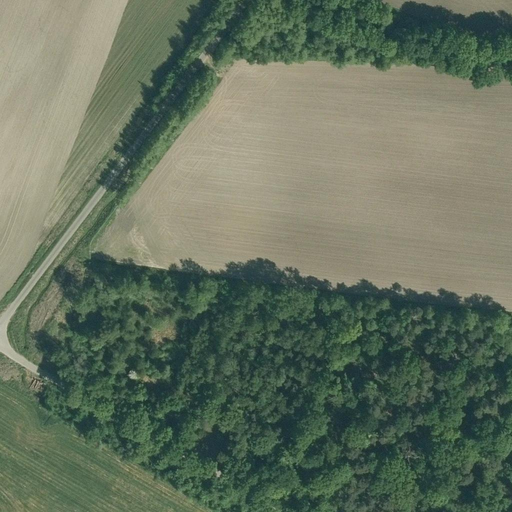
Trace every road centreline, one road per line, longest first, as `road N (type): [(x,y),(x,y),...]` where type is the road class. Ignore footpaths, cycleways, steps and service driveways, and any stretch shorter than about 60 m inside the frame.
road 1 (unclassified): [(0,329),(247,0)]
road 2 (unclassified): [(278,511),(0,348)]
